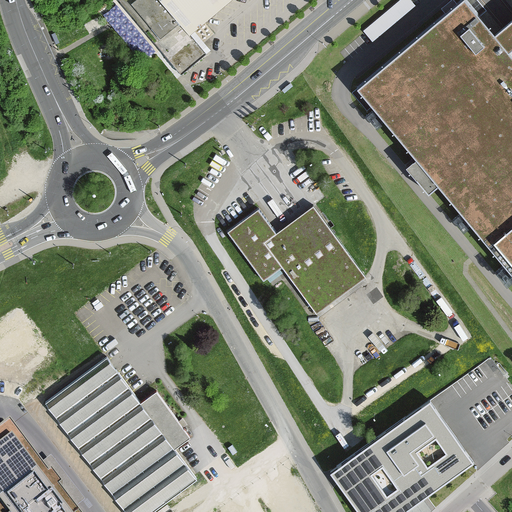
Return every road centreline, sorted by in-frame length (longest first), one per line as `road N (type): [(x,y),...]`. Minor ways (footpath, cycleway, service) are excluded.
road 1 (unclassified): [(122,212),(168,237),(193,263),(331,511)]
road 2 (secondary): [(344,0),(122,173)]
road 3 (primary): [(80,159),(11,0)]
